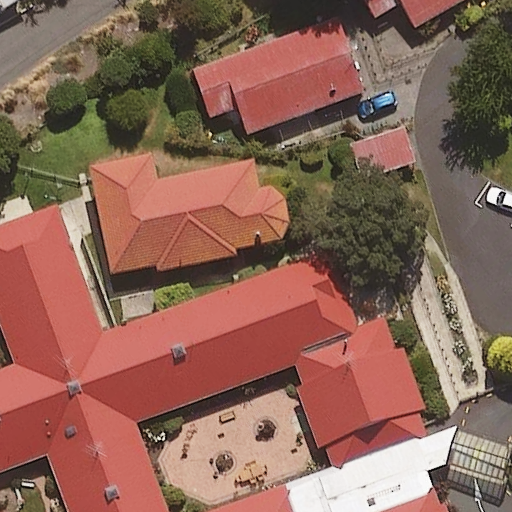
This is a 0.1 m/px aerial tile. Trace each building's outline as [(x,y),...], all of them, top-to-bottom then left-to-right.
[(0,0),(0,15),(22,1),(21,0),(0,0)] [(409,0),(427,30),(478,0),(409,0)] [(345,9),(206,54),(231,131),(370,87),(345,9)] [(413,167),(404,133),(352,146),(361,181),(413,167)] [(155,190),(149,163),(86,177),(110,286),(290,247),(278,194),(258,198),(252,168),(155,190)] [(0,316),(19,367),(0,373),(0,475),(56,454),(78,511),(471,511),(436,421),(197,511),(189,511),(153,417),(324,352),(290,263),(111,331),(63,207),(0,230),(0,316)]
